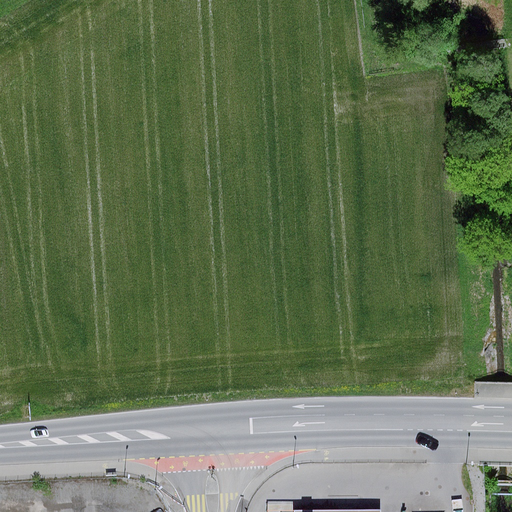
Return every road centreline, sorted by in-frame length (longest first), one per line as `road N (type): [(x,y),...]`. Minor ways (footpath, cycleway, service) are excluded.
road 1 (secondary): [(511,423),(222,429)]
road 2 (secondary): [(222,429),(0,446)]
